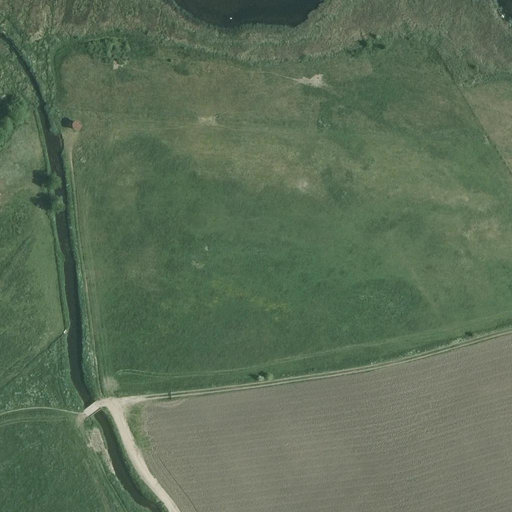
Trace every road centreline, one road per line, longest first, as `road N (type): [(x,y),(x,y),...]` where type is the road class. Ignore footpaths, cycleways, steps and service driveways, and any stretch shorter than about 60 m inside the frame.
road 1 (track): [(114,403),(378,365),(511,329)]
road 2 (unclassified): [(174,511),(146,474),(114,403),(85,414)]
